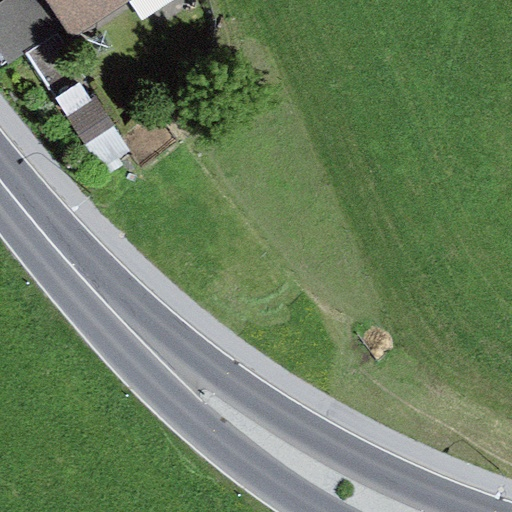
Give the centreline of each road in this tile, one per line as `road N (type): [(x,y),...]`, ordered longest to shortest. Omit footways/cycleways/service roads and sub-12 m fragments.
road 1 (primary): [(466,511),(340,455),(245,385),(160,359)]
road 2 (primary): [(160,359),(0,179)]
road 3 (primary): [(160,359),(193,421),(309,511)]
